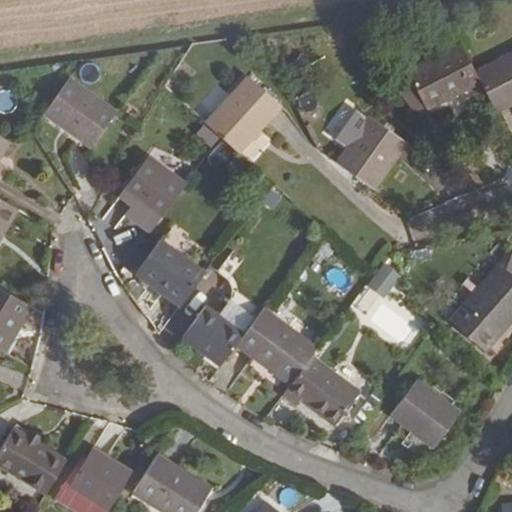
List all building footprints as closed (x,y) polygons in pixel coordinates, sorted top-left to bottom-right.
[(460,44),(406,71),(408,74),(425,108),(427,110),(480,82),(475,72),(460,44)] [(511,53),(475,72),(480,82),(495,113),(511,104),(511,53)] [(408,74),(391,83),(414,114),(425,108),(408,74)] [(248,76),(205,123),(220,137),(239,153),(281,106),(248,76)] [(69,77),(42,115),(90,149),(117,111),(69,77)] [(372,189),(405,142),(370,117),(337,164),(372,189)] [(0,136),(0,170),(3,165),(0,162),(0,159),(10,143),(0,136)] [(135,203),(125,216),(149,234),(186,184),(149,156),(122,193),(135,203)] [(273,186),(263,200),(273,208),(284,194),(273,186)] [(0,240),(18,209),(0,198),(0,240)] [(160,239),(134,275),(179,307),(205,272),(160,239)] [(511,249),(448,321),(485,354),(511,322),(511,249)] [(219,264),(230,275),(243,261),(233,251),(219,264)] [(386,280),(398,270),(389,259),(377,269),(386,280)] [(0,288),(0,350),(5,353),(32,307),(0,288)] [(230,300),(218,315),(244,334),(255,319),(230,300)] [(205,306),(182,339),(219,367),(236,345),(244,334),(218,315),(205,306)] [(317,348),(262,308),(255,319),(244,334),(236,345),(290,385),(312,355),(317,348)] [(290,385),(282,396),(296,406),(300,401),(334,427),(360,391),(312,355),(290,385)] [(415,381),(390,415),(416,435),(418,432),(436,445),(460,413),(415,381)] [(13,428),(0,448),(0,466),(45,495),(66,460),(13,428)] [(418,432),(416,435),(434,447),(436,445),(418,432)] [(86,456),(68,486),(87,498),(91,500),(108,510),(132,472),(91,448),(86,456)] [(82,454),(54,499),(59,501),(68,486),(86,456),(82,454)] [(163,511),(197,511),(212,489),(157,454),(133,493),(163,511)] [(78,511),(87,498),(68,486),(59,501),(76,511),(78,511)] [(348,511),(346,495),(311,498),(312,511),(329,511),(333,511),(348,511)] [(106,511),(108,510),(91,500),(84,511),(106,511)] [(279,511),(266,502),(258,511),(279,511)] [(511,511),(511,503),(501,504),(501,511),(511,511)]
